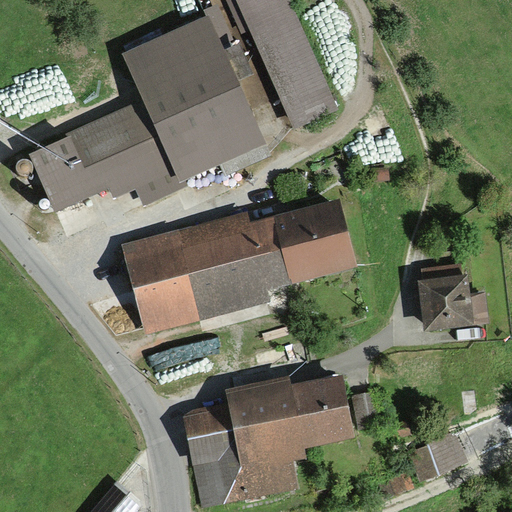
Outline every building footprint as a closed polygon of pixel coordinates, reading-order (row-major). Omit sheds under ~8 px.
[(335,108),(287,0),(240,0),(296,125),(335,108)] [(204,17),(123,49),(146,105),(173,174),(254,141),(204,17)] [(233,44),(240,73),(254,69),(246,40),(233,44)] [(146,105),(33,150),(60,218),(173,174),(146,105)] [(329,196),(121,247),(141,327),(349,275),(329,196)] [(459,279),(421,283),(427,335),(485,329),(483,306),(462,308),(459,279)] [(335,385),(190,416),(206,491),(288,473),(281,442),(344,428),(335,385)] [(407,435),(404,423),(384,428),(387,440),(407,435)] [(481,449),(496,445),(490,424),(475,428),(481,449)] [(459,432),(407,453),(417,477),(469,456),(459,432)] [(114,484),(88,511),(128,511),(136,504),(114,484)]
